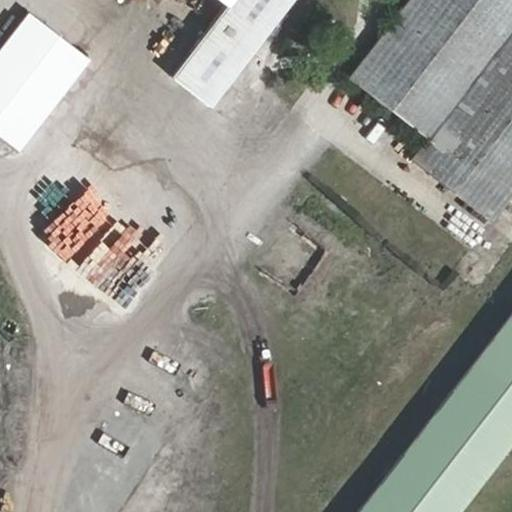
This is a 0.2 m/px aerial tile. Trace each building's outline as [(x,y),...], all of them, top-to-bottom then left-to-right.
[(222,0),(225,2),(169,72),(206,102),(283,0),(222,0)] [(511,212),(511,0),(406,0),(349,79),(433,140),(414,166),(500,229),(511,212)] [(28,13),(0,49),(0,132),(19,147),(87,58),(28,13)] [(98,180),(77,207),(109,232),(130,206),(98,180)] [(89,272),(111,252),(102,242),(80,263),(89,272)] [(511,511),(511,371),(401,511),(511,511)]
